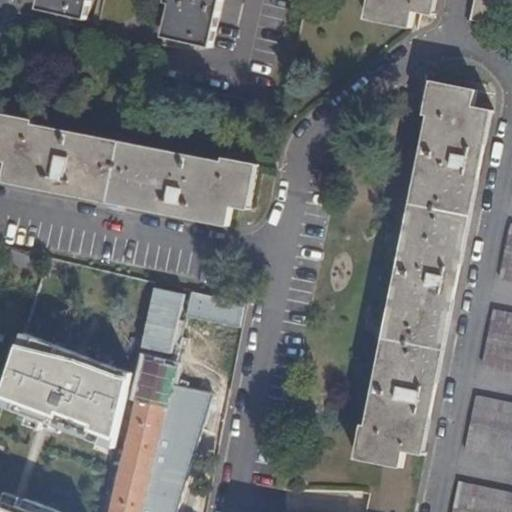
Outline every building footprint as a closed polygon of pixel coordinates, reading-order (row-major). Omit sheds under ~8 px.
[(42,0),(41,9),(90,20),(94,0),(42,0)] [(214,48),(225,0),(169,0),(169,2),(174,3),(166,37),(214,48)] [(370,0),(367,18),(412,27),(415,10),(435,14),(437,0),(370,0)] [(475,0),(472,19),(500,25),(505,0),(475,0)] [(474,106),(478,90),(433,81),(427,113),(429,114),(366,423),(364,423),(357,457),(402,466),(405,450),(425,454),(494,111),(474,106)] [(252,211),(262,166),(228,159),(227,166),(36,127),(37,120),(4,113),(0,130),(0,159),(12,162),(7,181),(80,196),(231,228),(236,208),(252,211)] [(500,278),(511,280),(511,223),(500,278)] [(482,364),(511,370),(511,314),(493,310),(482,364)] [(43,338),(26,331),(3,402),(31,413),(46,418),(117,445),(134,371),(57,343),(55,349),(41,343),(43,338)] [(57,343),(43,338),(41,343),(55,349),(57,343)] [(117,445),(110,473),(120,475),(111,511),(144,511),(163,432),(220,446),(232,390),(134,367),(134,371),(117,445)] [(465,449),(511,459),(511,403),(476,396),(465,449)] [(46,418),(31,413),(28,421),(43,426),(46,418)] [(452,511),(511,511),(511,492),(458,482),(452,511)] [(44,511),(0,494),(0,511),(44,511)] [(201,511),(207,511),(209,503),(204,502),(201,511)]
